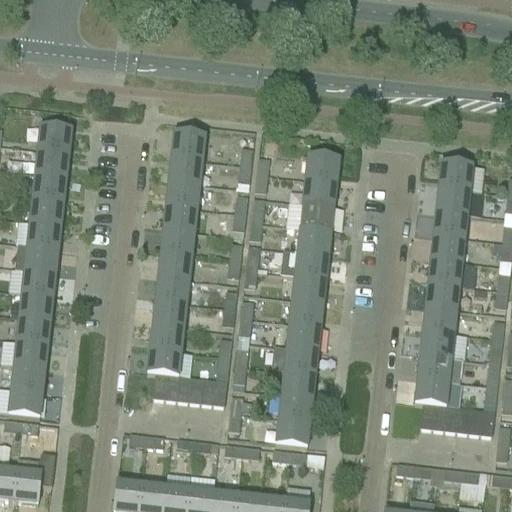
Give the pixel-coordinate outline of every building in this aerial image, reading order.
[(40,134),(37,158),(67,162),(70,137),(40,134)] [(173,140),(170,163),(201,167),(204,144),(173,140)] [(240,155),(238,172),(249,174),(251,156),(240,155)] [(37,158),(34,182),(65,185),(67,162),(37,158)] [(170,163),(168,188),(198,191),(201,167),(170,163)] [(307,163),(304,187),(335,191),(337,166),(307,163)] [(256,164),(255,181),(266,182),(268,166),(256,164)] [(440,170),(438,194),(468,197),(470,173),(440,170)] [(249,174),(238,172),(237,189),(247,190),(249,174)] [(266,182),(255,181),(253,198),(264,200),(266,182)] [(34,182),(32,206),(62,209),(65,185),(34,182)] [(304,187),(301,211),(332,215),(335,191),(304,187)] [(168,188),(165,212),(195,216),(198,191),(168,188)] [(438,194),(435,218),(465,222),(479,223),(482,199),(468,197),(438,194)] [(235,202),(233,220),(244,221),(246,204),(235,202)] [(32,206),(29,230),(59,233),(62,209),(32,206)] [(301,211),(298,235),(329,239),(332,215),(301,211)] [(165,212),(162,236),(193,239),(195,216),(165,212)] [(251,212),(249,229),(260,230),(262,213),(251,212)] [(435,218),(432,242),(462,245),(465,222),(435,218)] [(244,221),(233,220),(231,237),(242,238),(244,221)] [(260,230),(249,229),(247,246),(258,247),(260,230)] [(29,230),(26,254),(57,257),(59,233),(29,230)] [(511,234),(503,233),(501,250),(511,251),(511,249),(511,234)] [(298,235),(296,258),(326,262),(329,239),(298,235)] [(162,236),(159,260),(190,263),(193,239),(162,236)] [(432,242),(429,266),(460,269),(462,245),(432,242)] [(229,250),(227,268),(238,269),(240,251),(229,250)] [(511,251),(501,250),(499,268),(510,269),(511,251)] [(16,252),(13,276),(24,277),(54,281),(57,257),(26,254),(16,252)] [(282,256),(279,281),(293,283),(323,287),(326,262),(296,258),(282,256)] [(159,260),(156,284),(187,287),(190,263),(159,260)] [(246,261),(244,278),(255,279),(257,262),(246,261)] [(429,266),(427,290),(457,293),(460,269),(429,266)] [(238,269),(227,268),(225,285),(236,286),(238,269)] [(24,277),(21,301),(51,305),(54,281),(24,277)] [(244,278),(242,294),(253,296),(255,279),(244,278)] [(497,281),(495,297),(506,299),(508,282),(497,281)] [(293,283),(290,307),(321,310),(323,287),(293,283)] [(156,284),(154,308),(184,311),(187,287),(156,284)] [(427,290),(424,314),(454,317),(457,293),(427,290)] [(506,299),(495,297),(493,315),(504,317),(506,299)] [(224,298),(222,316),(233,317),(235,299),(224,298)] [(21,301),(18,325),(49,329),(51,305),(21,301)] [(241,307),(239,325),(249,326),(251,309),(241,307)] [(290,307),(287,331),(318,335),(321,310),(290,307)] [(154,308),(151,332),(182,335),(184,311),(154,308)] [(424,314),(421,338),(452,342),(454,317),(424,314)] [(233,317),(222,316),(220,332),(231,334),(233,317)] [(18,325),(16,349),(46,352),(49,329),(18,325)] [(249,326),(239,325),(237,342),(247,343),(249,326)] [(492,329),(490,345),(501,346),(503,330),(492,329)] [(287,331),(284,355),(315,358),(318,335),(287,331)] [(151,332),(148,356),(179,359),(182,335),(151,332)] [(421,338),(419,362),(449,365),(461,366),(463,366),(465,343),(452,342),(421,338)] [(501,346),(490,345),(488,363),(499,364),(501,346)] [(218,346),(216,363),(227,365),(229,347),(218,346)] [(16,349),(13,373),(43,376),(46,352),(16,349)] [(235,355),(233,372),(244,374),(246,356),(235,355)] [(284,355),(282,379),(312,383),(315,358),(284,355)] [(154,381),(166,382),(176,384),(179,359),(148,356),(145,380),(154,381)] [(419,362),(416,386),(459,391),(461,366),(449,365),(419,362)] [(227,365),(216,363),(214,380),(225,381),(227,365)] [(244,374),(233,372),(231,389),(242,391),(244,374)] [(13,373),(10,397),(41,400),(43,376),(13,373)] [(487,377),(485,393),(496,394),(498,378),(487,377)] [(282,379),(279,402),(310,406),(312,383),(282,379)] [(151,405),(163,406),(166,382),(154,381),(151,405)] [(163,406),(175,408),(177,384),(176,384),(166,382),(163,406)] [(175,408),(187,409),(189,385),(177,384),(175,408)] [(187,409),(198,410),(201,386),(189,385),(187,409)] [(198,410),(210,412),(213,388),(201,386),(198,410)] [(416,386),(413,410),(421,410),(433,412),(444,413),(445,413),(457,415),(458,415),(460,391),(459,391),(416,386)] [(511,387),(502,387),(500,403),(511,405),(511,401),(511,387)] [(213,388),(210,412),(222,413),(225,389),(213,388)] [(496,394),(485,393),(483,411),(494,412),(496,394)] [(41,400),(10,397),(7,421),(38,425),(41,400)] [(279,402),(276,427),(307,430),(310,406),(279,402)] [(230,403),(228,420),(238,421),(240,405),(230,403)] [(511,405),(500,403),(498,421),(510,423),(511,405)] [(430,437),(433,412),(421,410),(418,435),(430,437)] [(430,437),(442,438),(445,413),(444,413),(433,412),(430,437)] [(442,438),(454,440),(457,415),(445,413),(442,438)] [(454,440),(466,441),(469,416),(458,415),(457,415),(454,440)] [(466,441),(478,442),(481,417),(469,416),(466,441)] [(481,417),(478,442),(490,444),(493,419),(481,417)] [(238,421),(228,420),(226,438),(237,439),(238,421)] [(3,438),(19,440),(20,429),(4,427),(3,438)] [(307,430),(276,427),(273,450),(304,454),(307,430)] [(20,429),(19,440),(37,442),(38,431),(20,429)] [(496,433),(494,451),(505,452),(507,435),(496,433)] [(127,451),(144,453),(146,442),(128,440),(127,451)] [(146,442),(144,453),(161,455),(163,444),(146,442)] [(175,457),(192,458),(193,448),(176,446),(175,457)] [(193,448),(192,458),(209,460),(210,449),(193,448)] [(223,462),(240,464),(241,453),(224,451),(223,462)] [(505,452),(494,451),(493,468),(504,469),(505,452)] [(241,453),(240,464),(257,466),(258,455),(241,453)] [(270,467),(288,469),(289,458),(271,456),(270,467)] [(289,458),(288,469),(305,471),(306,460),(289,458)] [(15,478),(11,508),(36,511),(38,492),(50,493),(54,463),(40,461),(38,468),(16,466),(15,478)] [(395,470),(394,481),(395,481),(412,483),(413,472),(396,470),(395,470)] [(413,472),(412,483),(429,485),(430,474),(413,472)] [(0,506),(11,508),(15,478),(0,476),(0,506)] [(442,487),(459,489),(461,478),(443,476),(442,487)] [(461,478),(459,489),(476,491),(478,480),(461,478)] [(490,492),(507,494),(509,483),(491,481),(490,492)] [(188,497),(186,511),(210,511),(212,500),(213,486),(189,483),(188,497)] [(112,511),(137,511),(140,491),(116,489),(112,511)] [(137,511),(161,511),(164,494),(140,491),(137,511)] [(161,511),(186,511),(188,497),(164,494),(161,511)] [(210,511),(234,511),(235,503),(212,500),(210,511)] [(234,511),(258,511),(259,505),(235,503),(234,511)]
